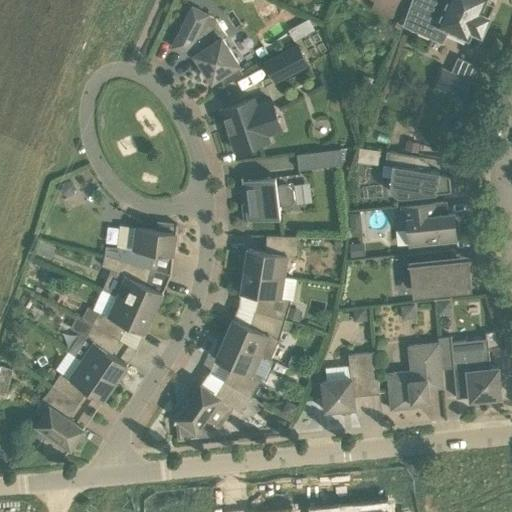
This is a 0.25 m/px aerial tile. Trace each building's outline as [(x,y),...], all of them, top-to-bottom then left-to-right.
[(428,0),(425,6),(413,0),(412,0),(403,25),(443,43),(448,30),(452,22),(471,31),(482,36),(490,17),(481,13),(486,0),(428,0)] [(217,18),(193,6),(172,46),(188,54),(189,52),(200,69),(204,67),(213,81),(240,64),(223,38),(227,35),(217,18)] [(295,41),(315,30),(309,19),(289,30),(295,41)] [(400,33),(403,25),(397,21),(394,31),(400,33)] [(308,64),(298,45),(266,62),(276,81),(308,64)] [(453,73),(445,89),(464,98),(471,81),(470,81),(477,66),(459,58),(453,73)] [(282,128),(282,126),(272,99),(257,105),(255,98),(223,109),(237,151),(269,140),(267,133),(282,128)] [(451,119),(444,134),(458,140),(465,125),(451,119)] [(420,142),(407,140),(405,151),(418,153),(420,142)] [(368,163),(370,149),(360,147),(358,162),(368,163)] [(341,148),(298,154),(299,169),(343,164),(341,148)] [(450,176),(439,174),(440,172),(420,168),(422,156),(388,150),(386,158),(387,162),(389,164),(393,165),(391,183),(391,188),(392,191),(395,194),(399,196),(403,197),(451,192),(450,176)] [(290,205),(296,199),(294,189),(288,184),(277,185),(276,176),(244,180),(243,176),(242,176),(246,203),(242,203),(244,219),(247,218),(248,224),(249,224),(249,220),(281,216),(280,207),(290,205)] [(63,183),(60,189),(63,194),(68,197),(74,194),(76,189),(74,183),(68,181),(63,183)] [(459,220),(455,216),(454,213),(443,214),(442,203),(447,202),(447,201),(402,206),(404,228),(408,228),(410,244),(457,239),(457,235),(460,231),(459,220)] [(137,227),(134,249),(106,246),(106,255),(121,260),(151,268),(155,258),(150,257),(152,252),(173,254),(173,255),(174,255),(178,224),(177,224),(177,225),(160,223),(159,230),(137,227)] [(247,260),(245,270),(285,276),(288,258),(288,255),(298,256),(299,243),(299,236),(268,235),(267,236),(271,237),(271,242),(271,252),(250,248),(248,248),(247,260)] [(350,244),(352,257),(366,255),(364,243),(350,244)] [(118,295),(155,312),(164,291),(163,291),(143,283),(147,268),(151,269),(151,268),(121,260),(106,255),(103,265),(117,272),(126,275),(118,295)] [(435,299),(452,297),(452,296),(451,296),(450,288),(468,286),(465,263),(452,264),(452,260),(455,260),(455,259),(414,263),(417,292),(434,290),(435,299)] [(243,292),(260,295),(256,309),(256,310),(286,319),(292,300),(282,298),(285,276),(245,270),(241,293),(243,293),(243,292)] [(146,333),(155,312),(118,295),(109,315),(100,312),(93,324),(121,339),(129,325),(145,332),(144,332),(146,333)] [(439,315),(447,314),(451,308),(451,301),(438,302),(439,315)] [(401,305),(402,319),(416,318),(415,304),(401,305)] [(290,307),(287,317),(300,321),(303,310),(290,307)] [(354,321),(368,320),(367,307),(353,308),(354,321)] [(235,318),(234,318),(225,338),(262,355),(271,359),(280,339),(286,319),(256,310),(251,325),(235,318)] [(295,322),(286,319),(283,329),(292,332),(295,322)] [(94,342),(82,359),(116,382),(129,364),(128,363),(127,363),(113,354),(121,339),(93,324),(86,336),(94,342)] [(439,342),(441,357),(452,355),(454,367),(457,398),(471,396),(471,400),(502,397),(498,367),(491,368),(487,332),(486,332),(487,348),(468,350),(467,340),(459,341),(452,341),(452,335),(450,335),(450,336),(439,337),(439,342)] [(225,380),(252,396),(262,379),(253,375),(262,355),(225,338),(216,359),(217,360),(217,359),(233,366),(225,380)] [(444,387),(442,369),(441,357),(439,342),(409,345),(412,370),(395,372),(397,385),(389,386),(392,409),(418,406),(418,402),(431,400),(429,388),(444,387)] [(376,352),(349,354),(350,365),(351,378),(327,380),(323,381),(326,411),(356,408),(354,396),(380,393),(376,352)] [(82,359),(70,377),(62,372),(53,386),(79,403),(79,402),(76,400),(85,388),(102,400),(103,401),(116,382),(82,359)] [(14,369),(2,365),(0,369),(0,392),(6,394),(14,369)] [(217,428),(219,429),(234,407),(242,412),(252,396),(225,380),(216,394),(203,385),(203,384),(202,384),(175,423),(176,423),(177,421),(179,423),(181,438),(200,436),(200,435),(195,435),(195,432),(205,419),(217,428)] [(79,403),(53,386),(36,410),(44,416),(38,424),(49,432),(36,451),(36,456),(63,453),(65,454),(65,455),(66,456),(85,428),(84,427),(83,428),(69,417),(79,403)] [(287,400),(282,411),(294,417),(299,406),(287,400)] [(272,432),(285,433),(287,420),(274,418),(272,432)] [(482,493),(483,511),(508,511),(507,491),(482,493)] [(458,495),(459,511),(483,511),(482,493),(458,495)] [(433,497),(434,511),(459,511),(458,495),(433,497)] [(408,499),(409,511),(434,511),(433,497),(408,499)]
